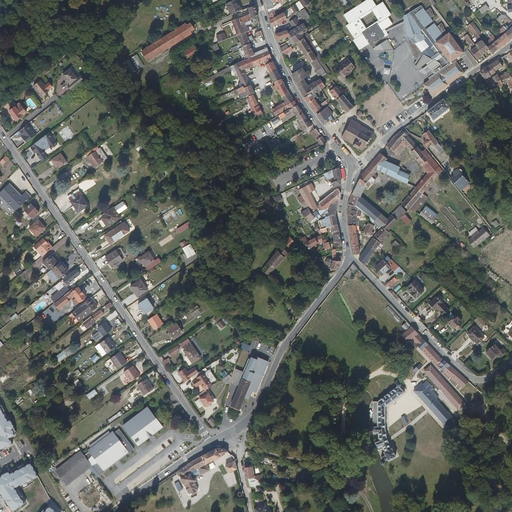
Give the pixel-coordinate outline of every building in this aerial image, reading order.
[(237,0),(234,0),(226,4),(231,15),(242,10),(237,0)] [(264,0),(269,15),(272,13),(275,11),(271,0),(264,0)] [(295,13),(304,7),(309,3),(307,0),(300,0),(291,6),(295,13)] [(385,29),(393,24),(388,17),(391,15),(390,14),(382,2),(376,7),(371,0),(366,0),(344,15),(349,24),(346,26),(353,37),(351,38),(358,49),(363,45),(362,44),(367,40),(368,42),(370,45),(384,36),(385,37),(388,35),(385,29)] [(404,0),(400,0),(404,5),(408,10),(418,3),(415,0),(407,0),(405,1),(404,0)] [(481,13),(489,8),(485,3),(478,8),(481,13)] [(432,56),(425,62),(427,65),(422,69),(428,78),(432,74),(434,77),(423,85),(432,97),(452,82),(464,73),(455,61),(451,64),(450,62),(463,52),(449,34),(445,37),(442,33),(445,31),(443,29),(443,28),(443,26),(442,24),(441,23),(437,26),(434,23),(427,29),(426,30),(424,28),(426,27),(433,21),(430,18),(434,16),(431,13),(431,10),(430,8),(425,11),(421,5),(409,13),(407,15),(406,15),(404,16),(404,21),(404,22),(405,24),(405,28),(407,36),(408,40),(410,39),(413,44),(415,44),(418,42),(420,41),(424,39),(424,38),(426,36),(432,45),(429,49),(432,53),(431,53),(432,56)] [(288,19),(295,13),(291,6),(284,12),(274,17),(278,24),(288,19)] [(311,17),(304,8),(299,12),(305,22),(311,17)] [(501,15),(497,9),(492,13),(488,16),(491,19),(493,17),(492,15),(495,13),(498,18),(501,15)] [(250,15),(240,19),(242,25),(252,20),(258,17),(256,12),(250,14),(250,15)] [(505,15),(501,15),(498,18),(497,19),(500,23),(502,22),(505,18),(507,17),(505,15)] [(272,27),(278,24),(274,17),(270,20),(272,27)] [(297,34),(300,32),(305,29),(307,28),(309,30),(315,24),(311,17),(305,22),(301,25),(296,18),(289,22),(294,29),(297,34)] [(240,18),(232,21),(238,35),(245,32),(242,25),(240,19),(240,18)] [(242,25),(245,32),(246,32),(250,31),(248,26),(253,24),(252,20),(242,25)] [(404,22),(386,31),(387,32),(405,24),(404,22)] [(148,61),(192,33),(191,32),(194,29),(190,23),(187,25),(186,24),(142,51),(148,61)] [(475,45),(482,54),(489,49),(487,47),(479,35),(471,26),(470,24),(467,26),(479,42),(475,45)] [(474,24),(471,26),(479,35),(481,33),(474,24)] [(292,37),(297,34),(294,29),(292,30),(290,28),(287,29),(287,30),(290,37),(291,39),(292,38),(292,37)] [(494,42),(498,49),(506,43),(510,39),(505,33),(501,29),(501,28),(498,31),(501,34),(502,33),(504,34),(496,40),(492,35),(490,37),(494,42)] [(290,37),(287,30),(275,34),(278,41),(290,37)] [(238,35),(240,42),(241,45),(242,47),(250,43),(250,41),(251,40),(254,39),(252,35),(248,37),(246,32),(245,32),(238,35)] [(297,42),(304,38),(300,32),(297,34),(292,37),(292,38),(295,43),(297,43),(297,42)] [(227,39),(224,34),(217,37),(219,42),(227,39)] [(476,58),(482,54),(475,45),(467,35),(464,37),(473,49),(471,51),(476,58)] [(304,55),(315,48),(307,37),(304,38),(297,42),(304,55)] [(387,40),(373,49),(375,52),(394,51),(387,40)] [(489,49),(492,53),(498,49),(494,42),(487,47),(489,49)] [(243,47),(239,49),(243,60),(247,58),(247,60),(251,58),(260,54),(269,51),(267,48),(255,53),(250,43),(242,47),(243,47)] [(217,44),(209,47),(209,54),(219,49),(217,44)] [(188,58),(198,53),(194,46),(185,52),(188,58)] [(317,60),(321,57),(315,48),(304,55),(310,63),(311,63),(317,59),(317,60)] [(420,55),(425,62),(432,56),(431,53),(432,53),(429,49),(428,48),(420,54),(420,55)] [(271,58),(269,51),(260,54),(263,62),(264,61),(271,58)] [(263,62),(260,54),(251,58),(254,66),(263,62)] [(413,64),(419,67),(425,62),(420,55),(413,64)] [(510,64),(505,56),(502,58),(507,66),(510,64)] [(322,67),(327,74),(329,72),(323,63),(324,61),(321,57),(317,60),(322,67)] [(247,60),(240,63),(243,70),(254,66),(251,58),(247,60)] [(316,71),(322,67),(317,60),(317,59),(311,63),(316,71)] [(347,59),(338,67),(339,68),(335,70),(340,77),(344,74),(345,75),(354,67),(347,59)] [(503,66),(498,60),(490,65),(495,71),(503,66)] [(231,67),(232,70),(235,75),(237,74),(241,83),(239,84),(241,88),(244,86),(245,88),(251,85),(243,70),(240,63),(231,67)] [(495,71),(490,65),(480,72),(489,85),(493,83),(489,77),(493,74),(496,72),(495,71)] [(215,74),(203,81),(205,84),(218,77),(232,70),(231,67),(224,69),(215,74)] [(320,79),(327,74),(322,67),(316,71),(320,79)] [(47,69),(39,74),(41,77),(49,72),(47,69)] [(73,88),(81,81),(71,69),(63,75),(66,79),(68,81),(67,82),(70,85),(71,85),(73,88)] [(273,72),(270,73),(274,83),(282,79),(277,70),(273,72)] [(292,74),(296,83),(304,79),(299,70),(292,74)] [(511,78),(510,72),(501,76),(505,85),(510,83),(511,87),(511,78)] [(497,74),(495,76),(493,77),(496,83),(501,80),(497,74)] [(302,93),(305,98),(311,93),(313,96),(315,94),(321,90),(316,82),(315,81),(308,86),(304,79),(296,83),(302,93)] [(325,86),(320,79),(316,82),(321,90),(325,86)] [(33,89),(41,98),(49,91),(48,90),(52,86),(49,83),(45,86),(40,80),(33,86),(35,88),(33,89)] [(283,82),(276,85),(273,87),(275,91),(276,91),(278,96),(281,94),(282,95),(289,92),(283,82)] [(241,88),(237,89),(240,94),(246,92),(248,96),(253,94),(255,93),(251,85),(245,88),(244,86),(241,88)] [(329,91),(336,100),(343,95),(336,85),(329,91)] [(281,94),(278,96),(279,97),(282,96),(285,102),(276,107),(280,114),(290,108),(288,105),(294,101),(289,92),(282,95),(281,94)] [(305,98),(315,113),(322,108),(320,105),(316,100),(317,99),(316,98),(315,99),(314,97),(313,96),(311,93),(305,98)] [(254,95),(249,97),(249,98),(250,99),(248,100),(251,107),(253,106),(258,104),(254,95)] [(344,110),(346,113),(354,107),(343,95),(336,100),(344,109),(344,110)] [(320,105),(322,108),(329,102),(327,99),(320,105)] [(450,108),(444,99),(427,111),(433,120),(450,108)] [(303,114),(294,101),(288,105),(290,108),(290,109),(283,113),(285,116),(294,112),(297,117),(303,114)] [(0,106),(0,116),(0,115),(0,109),(3,107),(4,108),(9,105),(7,102),(0,106)] [(251,107),(253,112),(256,117),(259,116),(255,108),(259,105),(258,104),(253,106),(251,107)] [(255,108),(259,116),(263,114),(259,105),(255,108)] [(9,112),(17,121),(23,116),(23,115),(26,113),(24,111),(25,109),(23,106),(22,106),(18,109),(16,106),(9,112)] [(317,115),(324,125),(331,120),(332,119),(330,116),(332,114),(327,107),(322,111),(317,115)] [(373,132),(351,120),(341,138),(363,150),(373,132)] [(26,141),(36,133),(27,123),(17,131),(20,135),(20,134),(26,141)] [(66,127),(62,130),(67,138),(71,135),(66,127)] [(239,129),(244,137),(248,135),(243,127),(239,129)] [(326,143),(315,129),(311,133),(319,143),(310,148),(311,150),(312,150),(320,146),(323,145),(326,143)] [(423,134),(424,136),(426,139),(431,135),(428,130),(423,134)] [(395,136),(387,146),(394,151),(402,141),(406,146),(414,154),(413,155),(421,164),(428,174),(416,187),(423,193),(442,171),(425,149),(422,152),(402,131),(395,136)] [(31,143),(40,161),(48,157),(44,150),(57,144),(51,132),(31,143)] [(426,139),(424,140),(429,146),(433,143),(434,145),(436,145),(438,143),(431,135),(426,139)] [(402,141),(394,151),(398,155),(406,146),(402,141)] [(102,145),(96,150),(104,160),(110,156),(102,145)] [(94,149),(86,155),(95,167),(103,161),(94,149)] [(67,163),(61,153),(50,161),(53,165),(54,164),(58,169),(67,163)] [(381,154),(371,165),(378,170),(381,166),(386,161),(387,159),(381,154)] [(10,157),(8,155),(0,161),(0,162),(3,165),(10,157)] [(381,166),(378,170),(396,178),(399,170),(400,167),(386,161),(381,166)] [(362,175),(353,194),(359,197),(360,198),(361,197),(365,188),(369,181),(372,183),(375,180),(372,177),(378,170),(371,165),(365,171),(362,175)] [(334,188),(341,185),(341,179),(339,168),(331,171),(324,174),(332,182),(334,188)] [(458,173),(451,178),(461,191),(470,184),(458,169),(456,170),(458,173)] [(399,170),(396,178),(408,183),(411,176),(399,170)] [(0,192),(0,195),(3,199),(4,198),(12,206),(15,202),(21,197),(13,189),(14,188),(10,183),(0,192)] [(302,188),(299,190),(305,201),(309,208),(313,214),(317,211),(325,210),(329,207),(339,198),(340,193),(337,190),(317,206),(310,193),(315,190),(312,183),(303,188),(302,188)] [(423,193),(416,187),(402,204),(409,210),(410,209),(411,207),(423,193)] [(71,202),(75,207),(84,201),(81,196),(82,195),(79,190),(79,191),(78,190),(68,197),(70,201),(71,201),(72,202),(71,202)] [(15,202),(20,207),(31,196),(26,191),(21,197),(15,202)] [(428,198),(423,193),(411,207),(416,211),(428,198)] [(353,194),(349,204),(354,206),(355,207),(359,197),(353,194)] [(269,197),(266,198),(279,210),(280,212),(283,209),(278,205),(275,202),(271,198),(269,197)] [(358,208),(366,214),(370,217),(379,225),(380,225),(381,227),(382,226),(387,219),(361,197),(360,198),(359,197),(355,207),(358,208)] [(15,211),(20,207),(15,202),(12,206),(4,198),(3,199),(15,211)] [(327,216),(336,214),(337,208),(339,198),(329,207),(327,216)] [(84,201),(75,207),(78,212),(88,206),(84,201)] [(124,201),(115,205),(118,212),(127,208),(124,201)] [(310,223),(315,218),(313,214),(309,208),(305,201),(299,204),(303,212),(302,213),(310,223)] [(32,218),(39,212),(31,204),(25,210),(32,218)] [(348,209),(347,215),(356,216),(357,211),(358,208),(355,207),(354,206),(349,204),(348,207),(348,209)] [(401,206),(387,219),(382,226),(383,227),(388,231),(396,223),(400,226),(405,222),(408,225),(412,221),(405,214),(407,212),(401,206)] [(102,218),(107,226),(120,217),(113,207),(105,213),(106,215),(102,218)] [(420,214),(432,224),(438,217),(425,207),(420,214)] [(356,216),(365,218),(366,214),(358,208),(357,211),(356,216)] [(315,218),(317,220),(322,218),(317,211),(313,214),(315,218)] [(319,222),(321,229),(322,229),(325,228),(330,227),(338,225),(337,219),(336,214),(327,216),(327,217),(327,218),(319,220),(319,222)] [(348,221),(348,226),(356,225),(357,225),(356,216),(347,215),(348,221)] [(495,228),(499,224),(496,219),(491,223),(495,228)] [(30,229),(36,236),(46,228),(39,220),(30,229)] [(190,220),(177,229),(179,233),(192,225),(190,220)] [(107,239),(110,244),(130,231),(124,222),(103,236),(106,240),(107,239)] [(368,223),(364,231),(372,236),(374,233),(372,232),(375,226),(370,223),(368,223)] [(332,229),(334,235),(340,234),(339,229),(338,225),(330,227),(330,229),(332,229)] [(350,232),(350,235),(357,234),(356,231),(356,225),(348,226),(350,232)] [(376,235),(375,236),(381,241),(386,236),(389,233),(388,231),(383,227),(380,230),(376,235)] [(479,232),(476,228),(469,233),(473,237),(468,241),(474,248),(478,244),(479,244),(490,235),(484,228),(479,232)] [(308,241),(305,243),(311,249),(312,248),(318,244),(323,242),(323,239),(322,234),(319,236),(308,241)] [(351,239),(352,245),(359,244),(357,234),(350,235),(351,239)] [(300,247),(289,236),(284,243),(289,248),(293,244),(299,249),(300,247)] [(42,256),(53,247),(49,242),(47,243),(44,239),(43,238),(34,246),(39,252),(42,256)] [(374,238),(368,245),(375,250),(381,243),(374,238)] [(354,254),(355,254),(360,252),(360,251),(359,244),(352,245),(353,249),(354,254)] [(268,275),(269,274),(287,252),(282,245),(262,270),(265,272),(268,275)] [(368,245),(359,259),(364,264),(375,250),(368,245)] [(480,256),(470,249),(468,252),(477,259),(480,256)] [(123,260),(116,250),(106,257),(113,267),(123,260)] [(333,250),(333,254),(332,259),(333,259),(341,260),(342,256),(336,256),(336,250),(333,250)] [(140,258),(146,266),(155,260),(149,252),(140,258)] [(52,270),(60,262),(53,253),(43,262),(50,271),(52,270)] [(391,267),(398,275),(403,271),(392,260),(388,256),(384,260),(391,267)] [(330,268),(337,269),(341,261),(333,260),(333,261),(331,266),(330,268)] [(382,275),(391,267),(384,260),(375,267),(382,275)] [(68,270),(61,261),(60,262),(52,270),(59,278),(68,270)] [(33,270),(31,266),(23,273),(26,276),(33,270)] [(352,266),(343,277),(348,282),(357,272),(352,266)] [(79,273),(76,269),(70,274),(52,288),(54,289),(64,281),(68,286),(72,282),(71,280),(79,273)] [(55,282),(59,278),(52,270),(50,271),(47,273),(55,282)] [(196,281),(203,276),(200,272),(193,277),(196,281)] [(384,286),(387,289),(398,281),(396,279),(395,277),(384,286)] [(141,280),(132,286),(136,292),(135,293),(137,296),(147,290),(141,280)] [(411,293),(416,298),(424,290),(415,280),(408,287),(412,292),(411,293)] [(83,290),(79,284),(70,291),(58,301),(55,303),(57,307),(73,294),(74,295),(71,298),(76,305),(86,297),(82,291),(83,290)] [(58,301),(70,291),(66,286),(54,296),(58,301)] [(375,307),(360,291),(358,293),(373,309),(375,307)] [(446,307),(437,297),(430,303),(436,310),(437,309),(440,312),(446,307)] [(95,304),(91,298),(73,312),(80,321),(98,307),(95,304)] [(154,309),(147,298),(138,304),(145,314),(154,309)] [(198,309),(191,313),(195,318),(201,313),(198,309)] [(101,310),(88,320),(91,323),(94,322),(104,313),(101,310)] [(148,320),(154,330),(163,324),(157,314),(148,320)] [(450,325),(457,318),(455,316),(448,323),(450,325)] [(458,317),(457,318),(450,325),(454,329),(462,321),(458,317)] [(217,322),(221,328),(228,324),(224,318),(217,322)] [(434,352),(405,321),(399,326),(438,366),(442,362),(437,357),(438,356),(434,352)] [(98,328),(104,335),(112,330),(106,322),(98,328)] [(182,331),(177,323),(167,329),(172,337),(182,331)] [(432,327),(428,330),(436,339),(440,335),(432,327)] [(484,337),(475,327),(467,333),(470,336),(469,337),(474,342),(475,341),(477,344),(484,337)] [(96,346),(103,356),(116,347),(109,337),(96,346)] [(180,344),(183,348),(191,343),(188,339),(180,344)] [(241,349),(248,351),(251,345),(243,342),(241,349)] [(184,350),(189,357),(195,352),(197,351),(192,344),(184,350)] [(500,350),(494,344),(486,352),(485,350),(484,352),(488,357),(490,356),(492,358),(497,354),(500,356),(505,351),(502,347),(500,350)] [(177,345),(167,351),(170,356),(180,351),(177,345)] [(66,353),(68,356),(74,352),(70,346),(65,350),(67,352),(66,353)] [(195,352),(189,357),(193,364),(202,358),(197,351),(195,352)] [(111,359),(118,368),(127,362),(120,352),(111,359)] [(163,360),(165,366),(171,364),(169,358),(163,360)] [(250,367),(254,368),(255,364),(257,365),(259,361),(253,359),(250,367)] [(438,366),(443,371),(445,370),(448,367),(442,362),(438,366)] [(241,365),(236,364),(234,369),(242,372),(244,367),(241,366),(241,365)] [(140,375),(133,365),(124,371),(131,382),(140,375)] [(184,381),(199,372),(195,367),(188,371),(185,367),(178,371),(184,381)] [(201,384),(205,391),(212,386),(211,383),(216,380),(209,370),(197,378),(197,379),(192,382),(196,387),(201,384)] [(445,370),(443,371),(451,379),(456,374),(452,370),(449,374),(445,370)] [(223,379),(230,385),(232,377),(229,374),(228,375),(224,378),(223,379)] [(239,409),(244,398),(246,393),(251,382),(243,378),(231,406),(239,409)] [(461,388),(468,382),(464,378),(457,383),(461,388)] [(138,385),(145,395),(154,389),(147,379),(138,385)] [(371,428),(369,428),(369,430),(369,431),(370,432),(371,432),(373,441),(380,461),(380,463),(381,465),(384,464),(384,462),(388,460),(389,461),(396,458),(392,450),(391,450),(386,435),(385,429),(385,409),(404,393),(400,388),(402,387),(401,385),(399,384),(397,385),(397,388),(378,403),(376,428),(373,429),(371,428)] [(426,392),(420,385),(412,391),(415,395),(411,398),(418,406),(422,403),(426,408),(433,401),(429,396),(431,394),(429,390),(426,392)] [(86,394),(89,399),(98,394),(95,389),(86,394)] [(214,401),(209,393),(201,398),(206,406),(214,401)] [(9,421),(0,404),(0,450),(14,444),(11,438),(16,435),(13,428),(15,427),(11,420),(9,421)] [(148,407),(123,426),(138,446),(149,438),(147,435),(151,432),(153,435),(163,427),(148,407)] [(108,420),(111,423),(123,414),(120,411),(117,413),(118,413),(108,420)] [(212,426),(216,423),(212,417),(208,421),(212,426)] [(92,465),(99,475),(134,449),(119,429),(114,433),(109,436),(108,435),(105,430),(90,442),(93,446),(94,448),(89,452),(85,455),(81,450),(70,458),(73,463),(59,474),(66,484),(89,467),(92,465)] [(192,461),(178,471),(190,493),(193,491),(195,490),(198,488),(195,482),(196,481),(197,480),(196,478),(195,478),(195,477),(209,469),(206,463),(225,454),(224,453),(228,451),(226,449),(218,448),(201,456),(192,461)] [(55,469),(59,474),(73,463),(70,458),(55,469)] [(237,468),(235,461),(226,466),(230,472),(237,468)] [(39,476),(32,463),(11,473),(10,471),(3,475),(4,477),(0,479),(0,491),(12,511),(26,503),(16,487),(39,476)] [(96,477),(99,475),(92,465),(89,467),(96,477)] [(244,469),(246,480),(248,480),(253,479),(251,468),(244,469)] [(139,482),(148,475),(146,472),(137,479),(139,482)] [(262,489),(260,484),(258,483),(255,482),(253,481),(253,479),(248,480),(251,492),(262,489)] [(86,506),(100,495),(91,485),(78,495),(86,506)] [(252,499),(255,511),(265,508),(265,500),(265,498),(264,496),(252,499)]
